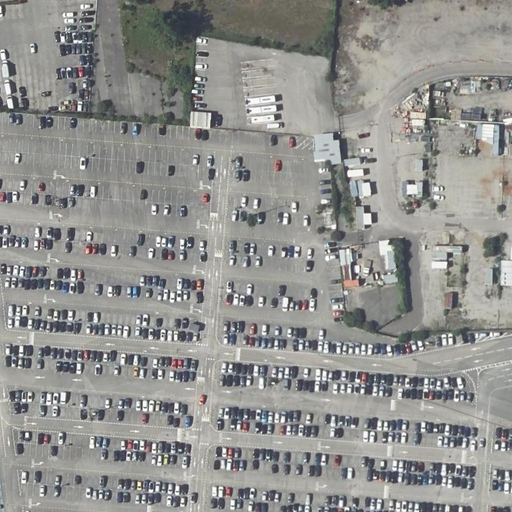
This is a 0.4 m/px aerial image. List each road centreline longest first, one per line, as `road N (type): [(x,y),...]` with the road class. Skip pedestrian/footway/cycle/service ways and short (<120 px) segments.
road 1 (unknown): [(380,109),(391,211),(416,223),(511,227)]
road 2 (unknown): [(511,69),(424,76),(380,109)]
